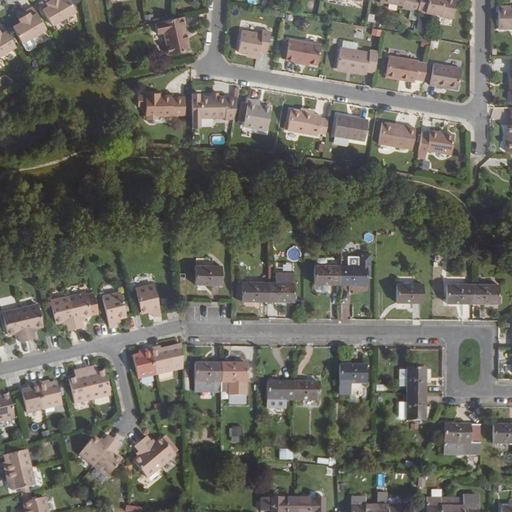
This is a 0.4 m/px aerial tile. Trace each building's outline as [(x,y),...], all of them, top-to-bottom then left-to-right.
[(75,12),(68,0),(57,0),(58,0),(57,0),(43,0),(38,3),(51,25),(75,12)] [(379,0),(379,1),(402,5),(401,8),(416,10),(418,0),(379,0)] [(418,0),(416,10),(416,11),(440,15),(439,17),(452,19),(455,0),(418,0)] [(497,6),(497,29),(511,28),(511,7),(506,7),(506,6),(497,6)] [(20,22),(12,27),(21,43),(31,37),(45,29),(33,7),(20,13),(21,16),(18,18),(20,22)] [(168,54),(189,50),(183,26),(185,25),(183,16),(155,22),(158,35),(163,33),(168,54)] [(0,55),(14,47),(2,25),(0,25),(0,55)] [(371,28),(370,35),(379,36),(380,29),(371,28)] [(241,30),(237,52),(258,55),(258,51),(266,52),(269,32),(261,30),(261,33),(241,30)] [(31,37),(21,43),(26,50),(28,51),(35,47),(36,44),(31,37)] [(317,65),(320,45),(288,39),(284,60),(317,65)] [(339,47),(336,69),(365,74),(366,72),(373,73),(377,51),(369,49),(369,52),(339,47)] [(414,79),(417,60),(388,56),(384,77),(399,80),(400,77),(414,79)] [(457,90),(461,68),(432,63),(429,85),(457,90)] [(137,96),(137,105),(144,104),(144,106),(145,116),(171,116),(171,115),(184,115),(184,97),(171,97),(171,95),(160,95),(155,96),(155,93),(145,93),(145,95),(137,96)] [(191,93),(192,128),(200,128),(200,118),(224,118),(224,120),(232,119),(236,97),(225,97),(225,96),(200,96),(199,93),(191,93)] [(266,130),(270,106),(263,105),(259,105),(259,101),(247,99),(242,126),(266,130)] [(286,130),(317,135),(317,133),(320,118),(320,115),(313,114),(313,113),(299,110),(290,109),(287,124),(286,130)] [(364,141),(367,119),(336,114),(332,136),(364,141)] [(320,118),(317,133),(325,134),(328,119),(320,118)] [(411,149),(414,128),(381,122),(377,144),(411,149)] [(420,132),(417,154),(425,155),(426,150),(450,154),(453,135),(428,131),(428,133),(420,132)] [(366,285),(366,277),(370,277),(370,253),(357,253),(357,266),(339,266),(339,285),(366,285)] [(220,285),(220,265),(195,265),(194,284),(220,285)] [(339,285),(339,266),(314,265),(314,285),(339,285)] [(293,302),(294,273),(275,272),(275,282),(266,282),(266,302),(293,302)] [(266,302),(266,282),(240,282),(241,302),(266,302)] [(422,303),(422,284),(396,283),(396,303),(422,303)] [(161,315),(153,284),(135,289),(140,313),(147,311),(151,311),(152,314),(153,317),(161,315)] [(471,304),(472,284),(446,284),(446,303),(471,304)] [(498,304),(498,285),(472,284),(471,304),(498,304)] [(90,315),(85,292),(49,301),(55,323),(61,322),(65,321),(66,324),(67,331),(83,327),(81,321),(80,317),(84,316),(90,315)] [(126,316),(120,292),(101,297),(109,327),(117,325),(116,323),(115,319),(119,318),(126,316)] [(43,326),(37,304),(2,313),(7,335),(17,332),(19,342),(35,338),(33,328),(43,326)] [(182,368),(181,344),(160,349),(159,347),(138,352),(138,353),(131,355),(137,378),(182,368)] [(220,382),(220,363),(194,363),(194,392),(212,392),(213,382),(220,382)] [(246,382),(246,363),(220,363),(220,382),(246,382)] [(365,384),(365,364),(339,364),(339,394),(349,393),(349,384),(365,384)] [(110,394),(104,371),(97,372),(96,366),(73,371),(75,378),(68,379),(74,403),(110,394)] [(425,394),(425,368),(406,368),(406,370),(406,386),(406,394),(425,394)] [(61,404),(55,381),(49,382),(48,381),(27,386),(27,387),(20,389),(26,413),(61,404)] [(291,400),(291,381),(267,381),(266,400),(267,400),(285,400),(291,400)] [(318,401),(318,382),(291,381),(291,400),(318,401)] [(0,420),(14,418),(8,395),(1,396),(0,390),(0,420)] [(425,420),(425,394),(406,394),(406,395),(405,403),(405,420),(425,420)] [(479,444),(480,424),(443,424),(443,443),(479,444)] [(511,443),(511,424),(492,424),(492,444),(511,443)] [(242,436),(242,427),(231,426),(231,436),(242,436)] [(178,450),(165,434),(161,437),(174,453),(178,450)] [(113,453),(115,450),(120,445),(107,435),(103,440),(101,442),(98,440),(93,436),(78,454),(107,477),(121,459),(116,455),(113,453)] [(147,478),(175,454),(174,453),(161,437),(160,437),(155,441),(152,443),(150,441),(146,436),(133,446),(138,451),(140,454),(137,456),(132,460),(147,478)] [(292,459),(293,449),(279,449),(279,459),(292,459)] [(30,467),(26,450),(2,455),(4,462),(2,463),(5,473),(30,467)] [(414,470),(420,457),(418,456),(412,469),(414,470)] [(328,466),(328,459),(317,458),(315,465),(328,466)] [(410,469),(413,462),(405,460),(403,466),(410,469)] [(426,467),(419,464),(416,470),(423,473),(426,467)] [(34,485),(30,467),(5,473),(8,484),(9,484),(11,491),(19,489),(28,486),(34,485)] [(234,486),(236,473),(229,472),(228,485),(234,486)] [(30,494),(28,486),(19,489),(21,496),(30,494)] [(386,505),(386,493),(375,493),(374,505),(386,505)] [(31,500),(30,494),(21,496),(23,502),(31,500)] [(477,511),(478,495),(462,495),(462,498),(452,498),(451,511),(477,511)] [(48,511),(44,497),(31,500),(23,502),(24,509),(24,511),(48,511)] [(295,511),(296,497),(286,497),(286,498),(260,498),(260,510),(270,510),(269,511),(295,511)] [(324,511),(324,499),(309,498),(296,497),(295,511),(324,511)] [(374,511),(374,505),(364,505),(364,504),(365,504),(365,497),(350,497),(350,511),(374,511)] [(451,511),(452,498),(426,498),(425,511),(451,511)]
